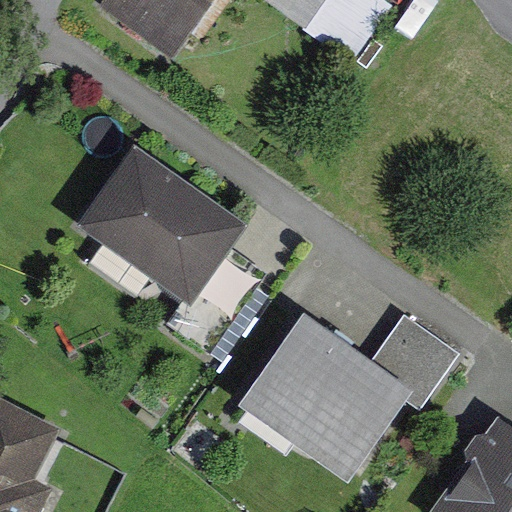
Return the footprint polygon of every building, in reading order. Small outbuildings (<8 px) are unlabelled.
[(116,0),(188,47),(219,0),(271,0),(305,22),(319,0),(116,0)] [(387,9),(374,0),(329,0),(307,31),(350,61),(387,9)] [(242,223),(134,146),(80,220),(188,298),(242,223)] [(416,396),(302,314),(243,397),(357,479),(416,396)] [(511,511),(511,418),(503,412),(491,428),(482,429),(471,446),(472,455),(432,511),(511,511)] [(39,511),(57,464),(0,443),(0,511),(39,511)]
